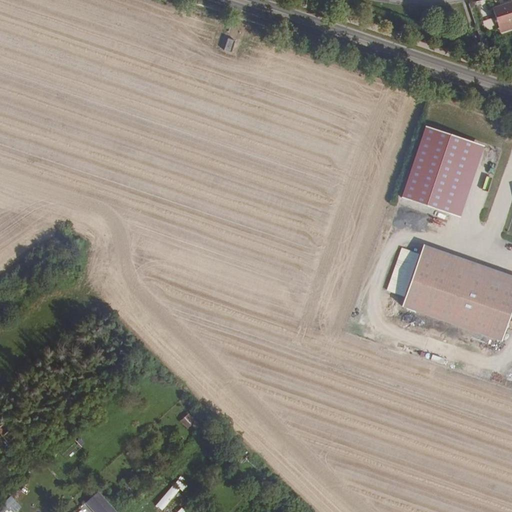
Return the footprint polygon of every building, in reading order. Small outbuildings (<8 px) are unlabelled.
[(511,2),(492,9),(498,28),(511,23),(511,2)] [(511,23),(498,28),(500,32),(511,28),(511,23)] [(228,38),(224,50),(231,53),(235,41),(228,38)] [(456,216),(479,145),(431,129),(408,201),(456,216)] [(422,232),(427,218),(400,209),(395,224),(422,232)] [(511,286),(420,254),(401,306),(501,341),(511,309),(511,286)] [(188,413),(180,421),(187,429),(195,421),(188,413)] [(13,428),(5,435),(14,446),(22,439),(13,428)] [(163,511),(179,489),(171,484),(156,507),(163,511)] [(92,511),(117,511),(98,491),(85,504),(92,511)] [(0,511),(15,511),(21,507),(11,497),(0,506),(0,511)]
